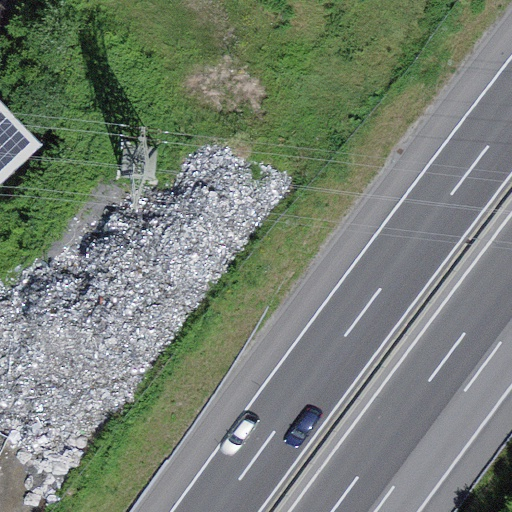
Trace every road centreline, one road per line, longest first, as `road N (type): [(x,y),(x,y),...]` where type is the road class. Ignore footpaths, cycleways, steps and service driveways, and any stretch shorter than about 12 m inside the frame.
road 1 (motorway): [(511,115),(216,511)]
road 2 (motorway): [(353,511),(511,299)]
road 3 (track): [(156,217),(0,416)]
